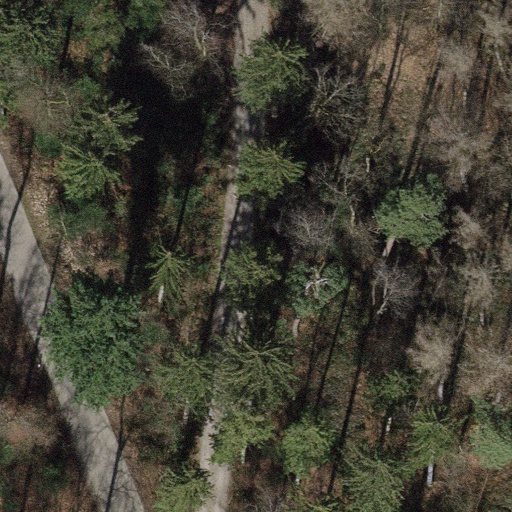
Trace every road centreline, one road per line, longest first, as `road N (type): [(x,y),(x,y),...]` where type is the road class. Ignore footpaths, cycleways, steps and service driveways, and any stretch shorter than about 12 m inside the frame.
road 1 (track): [(246,0),(236,254),(203,511)]
road 2 (unclassified): [(0,127),(137,511)]
